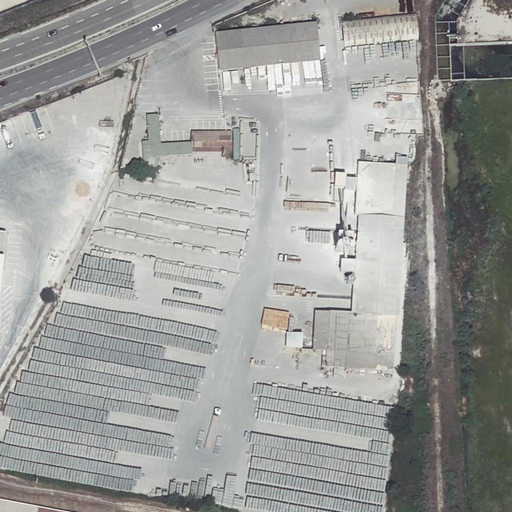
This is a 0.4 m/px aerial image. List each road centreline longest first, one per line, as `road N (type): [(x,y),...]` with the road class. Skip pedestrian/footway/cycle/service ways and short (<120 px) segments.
road 1 (trunk): [(0,93),(214,0)]
road 2 (trunk): [(149,0),(30,47)]
